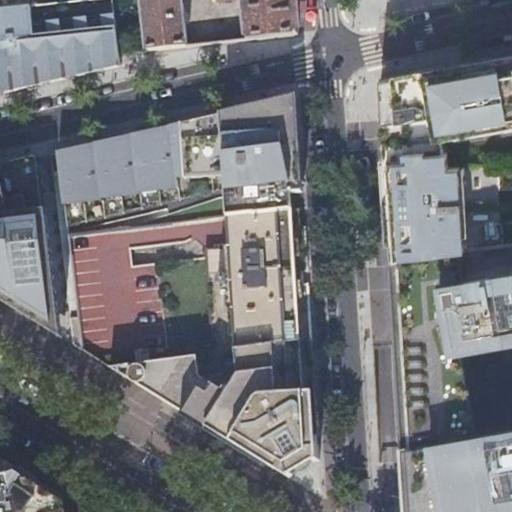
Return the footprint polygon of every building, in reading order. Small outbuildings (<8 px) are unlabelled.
[(124,15),(122,0),(109,0),(111,15),(112,16),(124,15)] [(180,0),(141,0),(147,51),(185,47),(180,0)] [(213,0),(214,1),(222,0),(235,0),(237,15),(242,15),(245,40),(295,34),(294,21),(293,5),(293,0),(213,0)] [(0,95),(28,88),(33,87),(57,81),(84,75),(103,70),(111,69),(117,67),(116,55),(112,16),(111,15),(31,24),(29,8),(0,11),(0,95)] [(511,511),(511,54),(497,57),(413,73),(378,79),(386,206),(395,355),(405,505),(406,505),(406,511),(511,511)] [(220,115),(224,177),(227,217),(253,214),(289,209),(289,200),(288,192),(300,191),(298,152),(294,97),(220,115)] [(224,177),(220,115),(204,119),(187,123),(169,127),(137,134),(119,139),(91,145),(74,149),(54,154),(61,207),(101,202),(100,199),(138,194),(137,192),(175,187),(174,180),(224,177)] [(0,302),(42,328),(56,337),(32,159),(0,166),(0,302)] [(290,227),(289,209),(253,214),(227,217),(228,246),(202,249),(209,355),(310,341),(305,284),(294,284),(294,278),(294,271),(304,271),(301,227),(290,227)] [(135,366),(109,369),(157,398),(228,442),(288,479),(304,469),(318,461),(315,429),(312,376),(310,341),(209,355),(148,364),(146,350),(133,352),(135,366)] [(0,461),(0,476),(8,476),(15,473),(16,471),(0,461)] [(0,511),(64,511),(63,501),(62,501),(63,500),(49,492),(40,486),(28,478),(17,472),(15,473),(8,476),(0,476),(0,511)]
